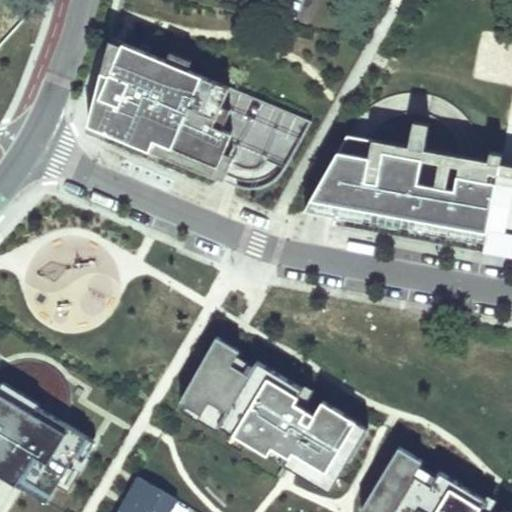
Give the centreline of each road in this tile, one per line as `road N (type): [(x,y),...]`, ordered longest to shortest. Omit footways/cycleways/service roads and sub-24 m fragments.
road 1 (residential): [(32,147),(263,243),(511,291)]
road 2 (tertiary): [(86,0),(32,147)]
